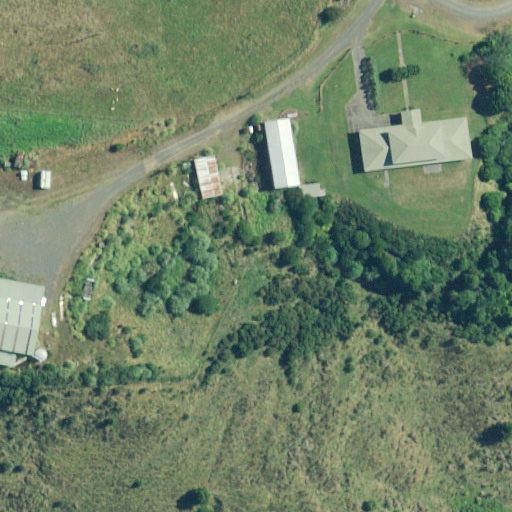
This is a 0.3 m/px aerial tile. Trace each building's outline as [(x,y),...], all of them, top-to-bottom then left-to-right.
[(418,124),(416,111),(399,113),(400,126),(356,131),(361,172),(387,169),(434,163),(467,159),(462,119),(418,124)] [(296,186),(287,120),(262,124),(271,189),(296,186)] [(221,195),(213,157),(192,161),(200,199),(221,195)] [(319,197),(318,184),(296,187),(297,199),(319,197)] [(40,287),(0,279),(0,365),(9,367),(12,354),(27,357),(40,287)]
